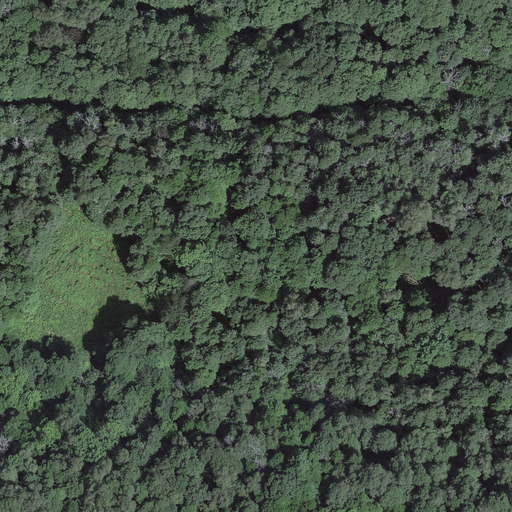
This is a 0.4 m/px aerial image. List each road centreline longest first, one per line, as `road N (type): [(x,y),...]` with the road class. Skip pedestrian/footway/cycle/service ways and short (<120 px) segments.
road 1 (unclassified): [(511,94),(282,120),(177,104),(0,103)]
road 2 (unclassified): [(133,0),(200,25),(345,31),(445,61),(511,66)]
